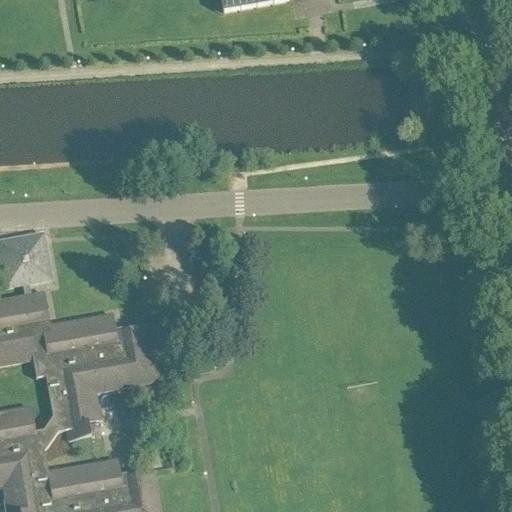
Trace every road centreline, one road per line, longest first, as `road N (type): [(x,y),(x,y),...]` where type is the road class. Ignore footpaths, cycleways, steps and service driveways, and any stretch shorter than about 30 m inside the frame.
road 1 (residential): [(0,215),(509,187)]
road 2 (unclassified): [(509,187),(475,0)]
